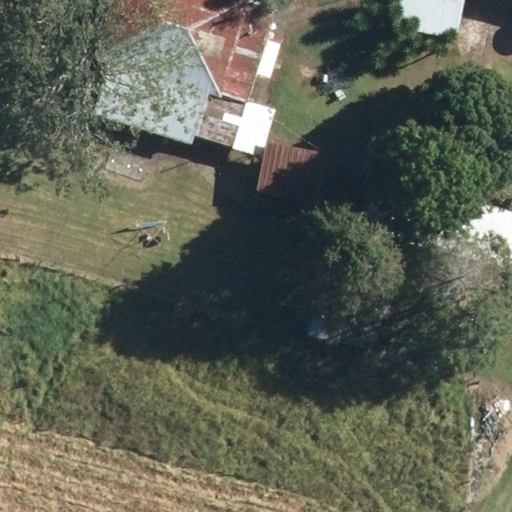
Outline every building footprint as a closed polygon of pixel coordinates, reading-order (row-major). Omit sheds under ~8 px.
[(262,190),(323,208),(338,161),(276,142),(285,111),(257,102),(285,10),(255,1),(254,0),(125,0),(91,115),(202,147),(206,138),(270,159),(262,190)] [(404,0),(399,27),(465,40),(472,1),(464,0),(404,0)] [(375,228),(511,264),(511,210),(387,178),(375,228)] [(190,302),(246,317),(254,288),(199,272),(190,302)] [(315,338),(377,351),(384,324),(332,311),(329,320),(319,317),(315,338)]
